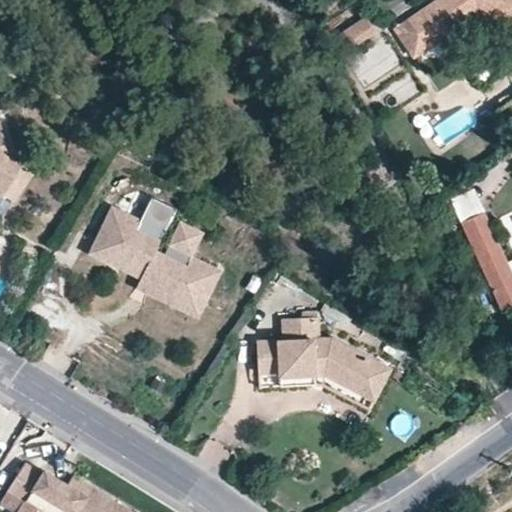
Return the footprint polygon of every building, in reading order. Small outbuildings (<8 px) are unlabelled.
[(511,19),(511,0),(446,0),(399,34),(417,59),(480,14),(511,19)] [(359,47),(378,36),(367,21),(349,32),(359,47)] [(373,89),(402,59),(380,38),(351,69),(373,89)] [(406,76),(385,94),(397,109),(419,90),(406,76)] [(0,182),(7,187),(24,159),(6,148),(12,146),(5,115),(0,115),(0,182)] [(7,187),(17,192),(34,165),(24,159),(7,187)] [(455,201),(465,225),(488,215),(478,192),(455,201)] [(198,218),(213,226),(221,212),(207,204),(198,218)] [(164,256),(156,251),(160,242),(137,231),(142,222),(113,206),(95,240),(122,255),(116,267),(140,279),(150,285),(145,294),(169,306),(175,294),(203,308),(221,274),(191,258),(186,267),(164,256)] [(160,242),(172,218),(150,206),(142,222),(137,231),(160,242)] [(499,240),(488,215),(465,225),(485,273),(501,267),(491,244),(499,240)] [(191,258),(204,235),(180,223),(164,256),(186,267),(191,258)] [(122,255),(95,240),(89,253),(116,267),(122,255)] [(511,271),(499,240),(491,244),(501,267),(485,273),(494,294),(510,287),(511,292),(511,271)] [(150,285),(140,279),(135,288),(145,294),(150,285)] [(511,302),(511,292),(510,287),(494,294),(500,308),(511,302)] [(203,308),(175,294),(169,306),(197,320),(203,308)] [(321,319),(286,321),(287,343),(259,344),(261,374),(281,374),(281,378),(316,377),(316,370),(325,370),(325,377),(362,396),(378,364),(334,341),(323,341),(321,319)] [(391,371),(378,364),(362,396),(375,403),(391,371)] [(317,387),(316,377),(281,378),(282,388),(317,387)] [(28,502),(44,511),(129,511),(93,489),(87,498),(68,486),(46,472),(44,475),(27,465),(12,491),(28,502)] [(87,498),(93,489),(73,477),(68,486),(87,498)] [(44,511),(28,502),(21,511),(44,511)]
